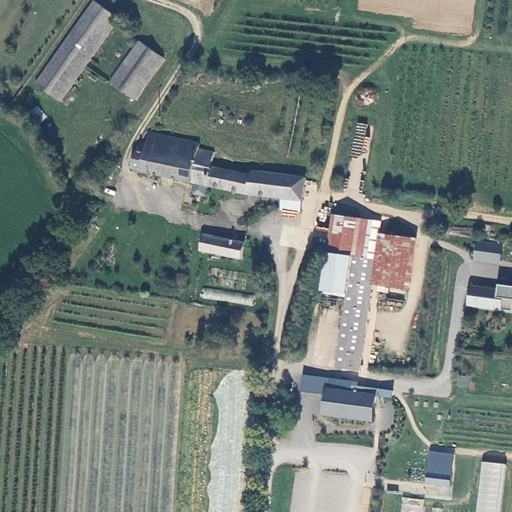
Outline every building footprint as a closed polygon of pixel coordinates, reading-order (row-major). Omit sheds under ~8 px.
[(95,1),(35,84),(60,102),(120,18),(95,1)] [(134,100),(164,60),(139,42),(109,83),(134,100)] [(355,124),(355,150),(367,150),(367,124),(355,124)] [(248,195),(282,199),(303,201),(306,178),(252,171),(250,176),(211,167),(213,153),(198,149),(199,144),(149,134),(147,145),(139,143),(138,145),(129,168),(181,180),(195,183),(248,195)] [(195,183),(181,180),(179,188),(181,191),(191,193),(193,192),(195,183)] [(303,201),(282,199),(281,209),(302,212),(303,201)] [(353,256),(358,218),(333,214),(327,252),(353,256)] [(380,233),(381,221),(358,218),(353,256),(327,252),(322,292),(347,296),(337,367),(361,371),(373,284),(380,233)] [(373,284),(411,290),(417,238),(380,233),(373,284)] [(203,234),(200,252),(241,260),(244,243),(203,234)] [(477,244),(475,262),(501,265),(503,247),(477,244)] [(47,290),(37,283),(26,298),(35,305),(47,290)] [(470,287),(468,305),(511,310),(511,286),(499,284),(498,290),(470,287)] [(244,338),(223,337),(223,346),(244,347),(244,338)] [(471,376),(459,375),(458,387),(470,388),(471,376)] [(352,391),(378,394),(377,397),(394,399),(395,391),(352,386),(352,391)] [(352,391),(326,388),(322,415),(374,422),(377,397),(378,394),(352,391)] [(433,458),(422,456),(417,492),(428,493),(433,458)] [(439,511),(446,459),(436,458),(429,511),(439,511)] [(453,511),(460,461),(449,460),(442,511),(453,511)] [(466,511),(473,463),(462,461),(455,511),(466,511)] [(479,511),(486,464),(475,463),(469,511),(479,511)] [(493,511),(499,466),(489,465),(483,511),(493,511)] [(506,511),(511,468),(511,467),(502,467),(495,511),(506,511)] [(424,511),(426,500),(403,498),(401,511),(424,511)]
